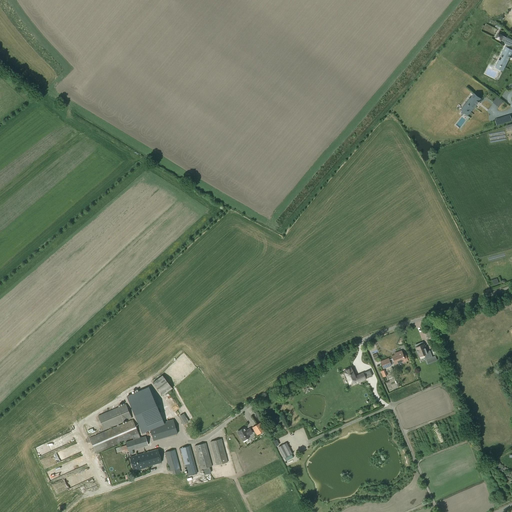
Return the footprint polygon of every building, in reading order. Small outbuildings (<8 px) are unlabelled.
[(498,32),(495,38),(500,41),(503,35),(498,32)] [(510,57),(511,52),(511,50),(511,48),(511,46),(507,44),(506,47),(505,47),(500,56),(502,58),(501,61),(498,59),(496,64),(500,66),(501,67),(501,66),(504,68),(504,67),(508,59),(509,59),(510,57)] [(482,99),(476,93),(472,98),(471,98),(464,106),(465,107),(471,113),(478,104),(479,104),(480,102),(482,99)] [(455,125),(460,128),(467,120),(462,116),(455,125)] [(507,116),(498,118),(500,124),(509,121),(507,116)] [(435,356),(432,357),(430,350),(426,351),(424,344),(423,342),(415,344),(416,347),(415,347),(419,356),(424,354),(427,364),(436,360),(435,356)] [(388,358),(381,361),(383,368),(391,365),(390,363),(394,361),(395,364),(402,361),(403,363),(408,361),(407,360),(409,359),(408,354),(406,355),(405,354),(403,355),(401,350),(396,352),(396,353),(396,354),(392,356),(393,358),(389,360),(388,358)] [(351,368),(344,371),(349,383),(355,381),(356,383),(365,379),(362,373),(355,377),(351,368)] [(172,388),(162,375),(152,382),(162,396),(172,388)] [(127,396),(140,428),(162,419),(149,387),(127,396)] [(104,430),(131,418),(125,404),(98,416),(104,430)] [(188,421),(184,413),(179,416),(183,424),(188,421)] [(153,441),(177,433),(173,419),(154,425),(154,427),(150,429),(153,441)] [(140,438),(133,420),(89,438),(96,453),(132,437),(133,440),(125,442),(128,451),(148,445),(145,436),(140,438)] [(257,434),(264,430),(259,423),(253,427),(257,434)] [(246,430),(244,427),(237,432),(243,441),(250,436),(249,435),(253,433),(250,428),(246,430)] [(216,464),(227,461),(221,437),(210,440),(216,464)] [(64,489),(92,479),(82,452),(77,450),(76,446),(76,443),(76,441),(39,455),(38,454),(43,468),(50,470),(58,467),(59,465),(69,461),(69,462),(71,470),(70,474),(64,472),(63,476),(57,478),(58,483),(62,484),(61,486),(65,487),(64,489)] [(201,468),(212,465),(205,441),(194,444),(201,468)] [(283,458),(292,454),(286,442),(278,447),(283,458)] [(197,473),(189,446),(179,448),(180,454),(182,453),(188,476),(197,473)] [(134,471),(142,469),(141,468),(161,462),(158,449),(130,457),(134,470),(134,471)] [(170,471),(180,469),(175,450),(165,452),(170,471)]
